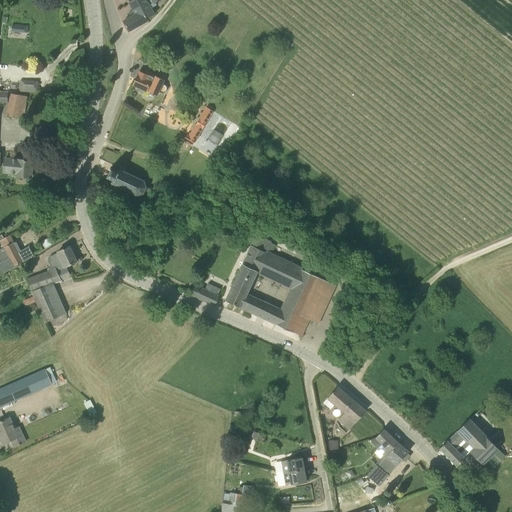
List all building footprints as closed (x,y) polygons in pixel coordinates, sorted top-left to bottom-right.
[(155,14),(151,8),(146,0),(132,0),(129,2),(136,14),(124,21),(129,31),(149,20),(148,18),(155,14)] [(146,0),(151,8),(157,5),(155,2),(159,0),(146,0)] [(167,88),(166,85),(163,83),(164,80),(154,75),(147,72),(146,74),(140,72),(134,85),(147,91),(148,88),(150,89),(149,92),(157,95),(159,92),(162,93),(165,93),(167,91),(167,88)] [(21,91),(38,92),(39,82),(21,81),(21,91)] [(8,91),(0,91),(0,103),(8,104),(8,91)] [(24,119),(26,108),(28,97),(12,94),(8,116),(24,119)] [(202,119),(207,122),(214,111),(208,108),(202,119)] [(203,129),(197,126),(191,136),(188,134),(184,140),(193,145),(203,129)] [(33,161),(5,158),(4,169),(3,173),(16,175),(16,176),(31,177),(33,161)] [(147,187),(145,181),(119,169),(118,172),(111,169),(108,177),(114,179),(112,183),(137,196),(144,194),(151,197),(153,190),(147,187)] [(246,239),(249,232),(233,225),(230,232),(246,239)] [(29,247),(21,251),(17,242),(15,243),(11,235),(1,241),(4,247),(0,249),(0,253),(4,261),(0,262),(0,269),(2,273),(34,256),(29,247)] [(279,250),(275,249),(276,245),(271,243),(272,242),(256,235),(225,301),(276,324),(302,335),(310,319),(305,316),(322,279),(302,270),(304,268),(273,253),(273,252),(277,254),(279,250)] [(71,246),(59,251),(59,252),(54,254),(59,265),(49,270),(27,279),(33,296),(36,301),(45,323),(67,314),(54,284),(61,281),(60,279),(70,275),(67,269),(66,269),(65,267),(77,262),(74,254),(76,253),(73,245),(71,246)] [(220,295),(206,289),(195,284),(191,294),(212,304),(215,305),(220,295)] [(0,407),(1,407),(2,410),(15,404),(15,401),(52,384),(53,385),(57,384),(49,367),(0,388),(0,407)] [(338,387),(328,397),(345,412),(339,420),(350,430),(366,412),(338,387)] [(89,401),(85,404),(91,415),(96,413),(89,401)] [(15,428),(11,417),(0,421),(0,436),(3,444),(11,440),(14,447),(27,441),(20,426),(15,428)] [(483,465),(499,449),(486,436),(487,435),(470,418),(440,448),(456,465),(464,458),(454,448),(465,437),(475,448),(470,452),(483,465)] [(386,457),(398,443),(398,442),(384,429),(376,437),(376,438),(369,440),(383,454),(375,464),(376,465),(378,466),(386,457)] [(376,465),(367,476),(379,486),(389,475),(384,471),(390,464),(394,468),(402,459),(405,462),(409,458),(406,455),(409,452),(398,443),(386,457),(378,466),(376,465)] [(303,458),(282,462),(284,472),(304,469),(303,458)] [(304,469),(284,472),(286,486),(307,482),(304,469)] [(239,511),(240,505),(240,500),(251,501),(253,486),(243,485),(242,494),(230,492),(229,494),(223,493),(220,511),(239,511)]
